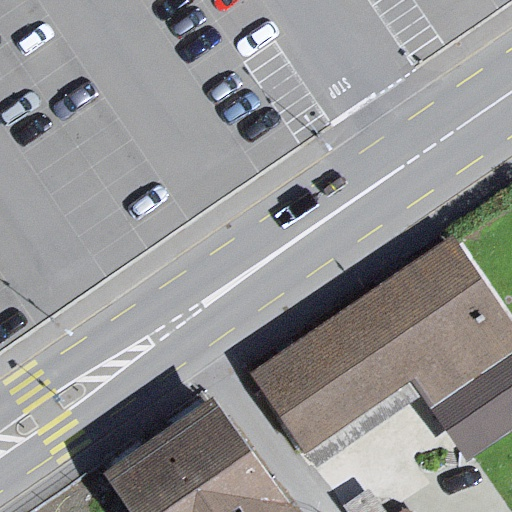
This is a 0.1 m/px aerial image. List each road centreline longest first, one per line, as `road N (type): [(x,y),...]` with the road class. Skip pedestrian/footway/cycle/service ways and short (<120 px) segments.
road 1 (primary): [(0,467),(511,118)]
road 2 (primary): [(511,53),(0,401)]
